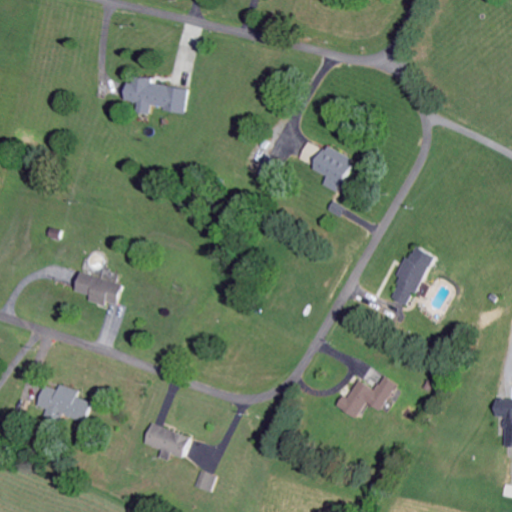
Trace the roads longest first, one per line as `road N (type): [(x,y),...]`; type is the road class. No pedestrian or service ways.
road 1 (residential): [(419,0),(391,61),(423,114),(424,155),(289,383),(254,401),(228,397),(0,318)]
road 2 (residential): [(395,70),(89,0)]
